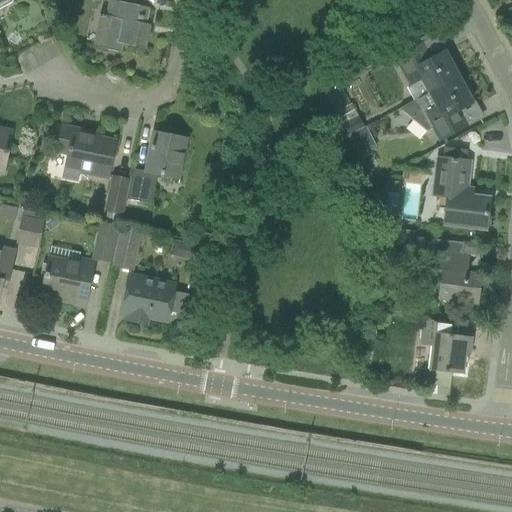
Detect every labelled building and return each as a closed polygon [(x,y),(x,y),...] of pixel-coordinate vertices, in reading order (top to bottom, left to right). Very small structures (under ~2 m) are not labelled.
[(93,48),(121,53),(123,45),(145,49),(150,25),(146,25),(149,9),(135,6),(136,0),(109,0),(106,17),(100,15),(97,28),(93,48)] [(420,82),(427,95),(458,79),(444,53),(431,60),(422,43),(404,53),(396,58),(412,87),(420,82)] [(427,95),(415,102),(430,131),(434,128),(442,142),(450,137),(467,128),(458,111),(471,104),(470,101),(473,99),(464,83),(461,84),(458,79),(427,95)] [(332,87),(323,92),(348,138),(349,137),(350,137),(365,129),(351,105),(343,109),(332,87)] [(63,180),(78,183),(80,173),(107,179),(115,142),(87,136),(88,132),(62,126),(56,153),(68,155),(63,180)] [(348,138),(359,157),(376,147),(365,129),(350,137),(349,137),(348,138)] [(0,171),(3,172),(12,133),(0,130),(0,171)] [(127,199),(151,205),(157,175),(177,179),(185,140),(154,133),(145,176),(132,173),(127,199)] [(465,228),(485,230),(489,199),(466,196),(470,162),(465,162),(466,151),(450,149),(449,160),(438,159),(434,196),(440,197),(438,209),(449,210),(447,226),(465,228)] [(105,224),(118,227),(120,214),(122,215),(129,181),(113,178),(106,211),(107,212),(105,224)] [(17,244),(39,249),(44,223),(22,218),(17,244)] [(92,258),(111,262),(119,227),(118,227),(105,224),(100,223),(92,258)] [(114,267),(132,270),(140,233),(122,229),(114,267)] [(403,237),(401,261),(430,265),(427,283),(441,284),(440,299),(457,301),(476,304),(480,276),(466,274),(466,268),(468,258),(468,256),(460,255),(462,244),(434,241),(414,238),(414,232),(404,231),(404,237),(403,237)] [(187,244),(185,252),(191,261),(198,262),(201,247),(187,244)] [(0,298),(4,282),(9,283),(11,272),(16,251),(3,248),(0,247),(0,298)] [(61,296),(86,301),(90,281),(94,264),(80,261),(79,266),(49,259),(45,277),(41,297),(60,301),(61,296)] [(125,320),(146,325),(148,319),(167,322),(171,303),(175,285),(130,276),(125,297),(121,316),(126,317),(125,320)] [(173,293),(169,312),(187,317),(192,297),(173,293)] [(439,305),(437,317),(450,318),(452,307),(439,305)] [(428,371),(436,372),(451,374),(464,375),(466,355),(470,356),(472,338),(466,337),(468,321),(448,319),(423,316),(419,346),(431,347),(431,351),(428,371)] [(436,372),(434,387),(449,389),(451,374),(436,372)]
